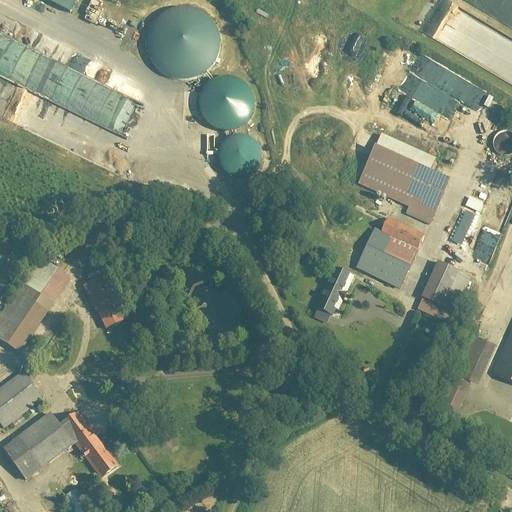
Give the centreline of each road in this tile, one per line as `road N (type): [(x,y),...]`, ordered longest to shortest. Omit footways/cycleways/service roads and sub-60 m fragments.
road 1 (unclassified): [(305,359),(256,250),(205,235),(128,235),(7,261),(0,255)]
road 2 (unclassified): [(305,359),(511,494)]
road 3 (unknown): [(305,359),(262,371),(107,373)]
road 4 (track): [(230,511),(266,416),(305,359)]
